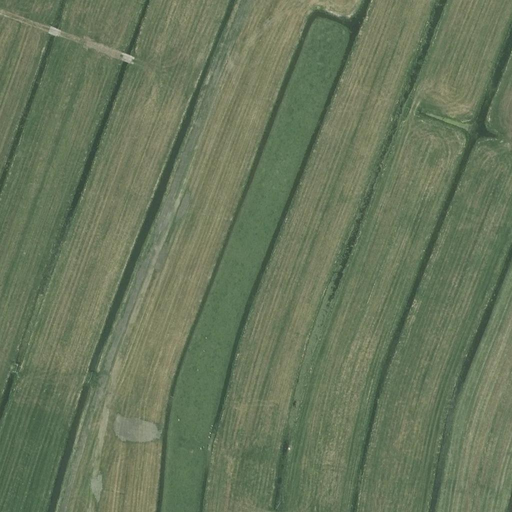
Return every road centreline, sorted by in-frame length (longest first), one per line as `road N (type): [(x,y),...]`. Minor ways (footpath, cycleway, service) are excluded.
road 1 (track): [(95,511),(107,424),(141,301),(232,69),(272,21),(307,0)]
road 2 (track): [(0,13),(62,35),(103,39),(132,0)]
